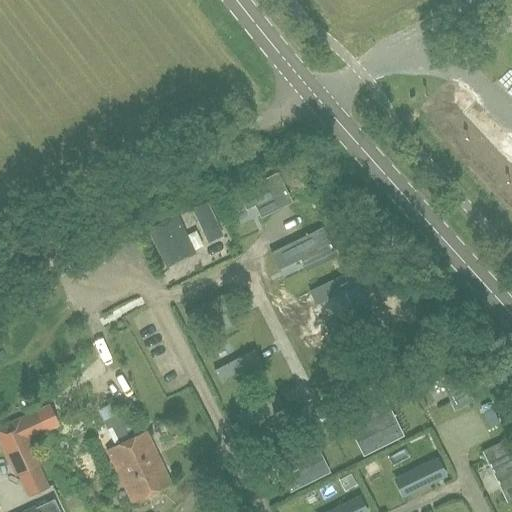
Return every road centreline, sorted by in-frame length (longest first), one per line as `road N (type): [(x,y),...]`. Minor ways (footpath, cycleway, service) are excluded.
road 1 (unknown): [(43,237),(67,270),(134,275),(147,284),(264,511)]
road 2 (unclassified): [(0,270),(30,243),(313,95)]
road 3 (secondary): [(511,314),(313,95)]
road 4 (secondary): [(313,95),(237,0)]
